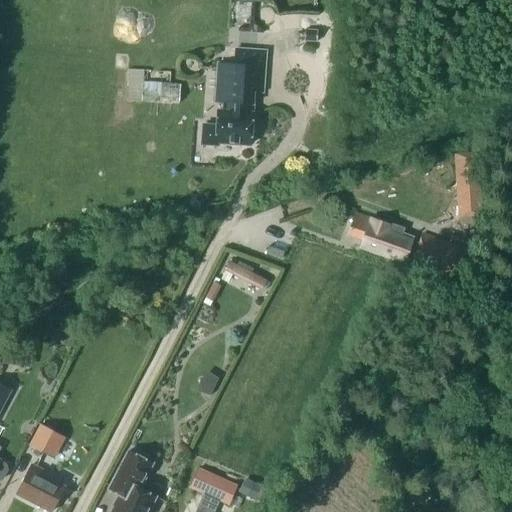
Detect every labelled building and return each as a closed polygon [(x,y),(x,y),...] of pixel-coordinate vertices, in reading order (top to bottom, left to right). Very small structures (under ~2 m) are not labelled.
[(317,42),(318,30),(306,29),(305,41),(317,42)] [(203,126),(201,145),(218,147),(218,144),(250,146),(254,93),(262,94),(265,52),(235,50),(234,66),(218,65),(215,103),(223,104),(223,112),(217,112),(216,127),(203,126)] [(128,69),(126,100),(179,103),(180,84),(144,83),(145,70),(128,69)] [(479,152),(455,154),(460,216),(483,215),(479,152)] [(389,225),(389,226),(359,216),(355,214),(347,236),(352,238),(362,241),(359,248),(395,260),(396,259),(405,262),(406,259),(413,262),(412,265),(458,280),(468,251),(422,236),(419,244),(412,242),(400,238),(403,229),(389,225)] [(224,270),(262,290),(267,280),(229,260),(224,270)] [(140,330),(133,343),(146,349),(152,337),(140,330)] [(1,362),(16,364),(19,343),(4,341),(1,362)] [(209,393),(218,376),(205,369),(196,386),(209,393)] [(0,408),(9,391),(0,385),(0,408)] [(41,425),(30,446),(43,453),(54,433),(41,425)] [(146,511),(155,497),(138,488),(151,463),(127,451),(108,489),(120,495),(110,511),(146,511)] [(50,511),(63,487),(39,475),(41,471),(31,465),(16,495),(50,511)] [(212,511),(218,500),(228,504),(236,485),(198,469),(190,487),(205,494),(197,511),(198,511),(212,511)] [(245,479),(241,489),(239,492),(268,506),(274,493),(245,479)]
